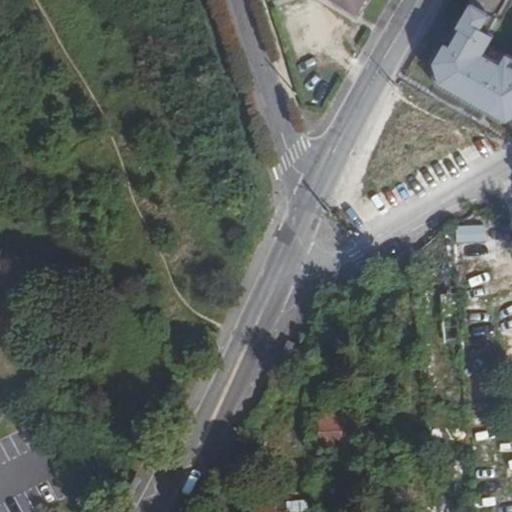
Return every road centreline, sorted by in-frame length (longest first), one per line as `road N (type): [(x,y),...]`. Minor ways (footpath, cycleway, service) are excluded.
road 1 (tertiary): [(279,271),(168,511)]
road 2 (residential): [(511,170),(334,269),(279,271)]
road 3 (tertiary): [(418,0),(308,204)]
road 4 (residential): [(308,204),(238,0)]
road 5 (unknown): [(495,179),(511,324)]
